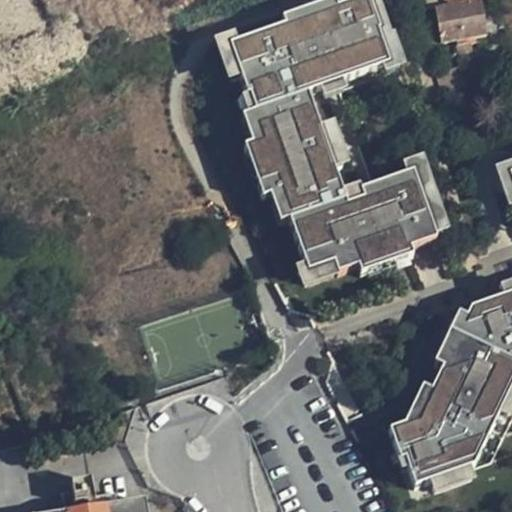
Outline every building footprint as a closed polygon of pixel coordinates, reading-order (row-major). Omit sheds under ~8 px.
[(426,0),(429,12),(446,7),(447,12),(437,13),(440,44),(482,38),(479,7),(467,9),(465,1),(471,0),(426,0)] [(351,17),(353,23),(361,20),(383,86),(374,89),(376,95),(390,90),(365,13),(351,17)] [(374,89),(383,86),(361,20),(353,23),(328,30),(274,49),(244,59),(240,60),(248,86),(255,107),(261,127),(251,130),(249,124),(246,133),(278,225),(289,222),(307,275),(308,278),(336,269),(339,281),(361,274),(409,258),(437,248),(435,243),(415,183),(411,184),(346,206),(336,174),(324,140),(314,109),(374,89)] [(272,42),(274,49),(328,30),(326,23),(272,42)] [(238,90),(248,86),(240,60),(244,59),(240,49),(226,54),(238,90)] [(255,107),(245,111),(249,124),(251,130),(261,127),(255,107)] [(334,137),(324,140),(336,174),(345,171),(334,137)] [(408,178),(411,184),(415,183),(435,243),(444,239),(422,173),(408,178)] [(511,206),(504,186),(511,182),(511,179),(494,186),(506,217),(511,214),(511,206)] [(412,266),(409,258),(361,274),(364,282),(412,266)] [(306,292),(339,281),(336,269),(308,278),(307,275),(301,277),(306,292)] [(409,434),(397,438),(405,465),(411,464),(421,494),(462,481),(511,384),(511,300),(472,315),(474,323),(468,320),(443,368),(431,392),(409,434)] [(443,368),(468,320),(459,315),(434,364),(443,368)] [(511,384),(462,481),(480,475),(511,413),(511,384)] [(401,429),(409,434),(431,392),(423,387),(401,429)] [(98,499),(95,481),(73,484),(76,503),(98,499)] [(152,511),(150,498),(57,511),(152,511)]
